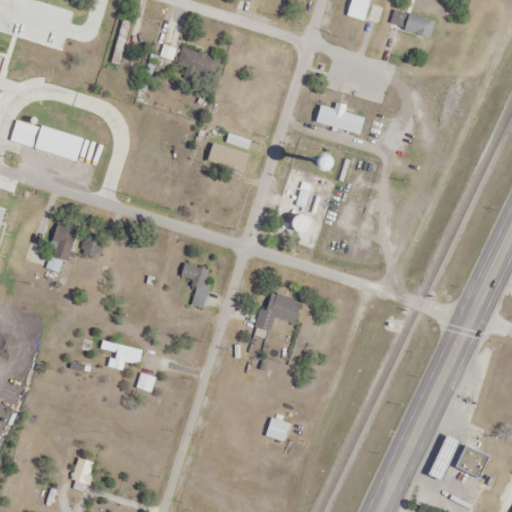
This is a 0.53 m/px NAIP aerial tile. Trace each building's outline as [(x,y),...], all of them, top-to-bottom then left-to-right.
[(0,0),(0,31),(8,34),(3,53),(21,57),(34,6),(8,0),(0,0)] [(88,20),(42,10),(38,31),(83,41),(88,20)] [(109,63),(117,66),(128,25),(120,22),(109,63)] [(168,61),(173,50),(162,46),(158,56),(168,61)] [(210,81),(218,63),(181,46),(173,65),(210,81)] [(318,106),(312,123),(358,137),(364,119),(342,112),(343,107),(333,103),(331,110),(318,106)] [(30,149),(37,127),(14,121),(7,142),(30,149)] [(44,126),(84,138),(77,163),(36,150),(44,126)] [(204,162),(241,173),(246,155),(209,144),(204,162)] [(323,196),(327,184),(293,172),(289,184),(323,196)] [(228,208),(188,198),(187,206),(226,216),(228,208)] [(297,232),(297,247),(317,247),(317,218),(288,218),(288,232),(297,232)] [(74,230),(57,224),(41,273),(57,278),(74,230)] [(209,286),(203,283),(207,272),(183,263),(177,276),(195,283),(186,303),(200,309),(209,286)] [(258,309),(252,329),(268,334),(273,318),(292,324),(299,302),(268,292),(262,310),(258,309)] [(137,366),(137,346),(100,346),(100,355),(110,355),(110,371),(126,371),(126,366),(137,366)] [(148,392),(152,378),(137,375),(134,389),(148,392)] [(287,424),(269,418),(262,436),(280,443),(287,424)] [(429,474),(448,436),(459,442),(440,480),(429,474)] [(466,447),(490,458),(481,477),(457,466),(466,447)]
